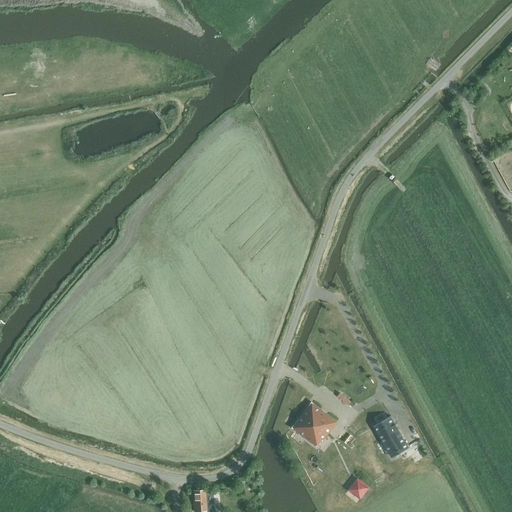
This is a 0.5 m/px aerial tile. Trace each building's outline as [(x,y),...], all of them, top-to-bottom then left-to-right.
[(341,392),(338,396),(350,405),(353,401),(341,392)] [(321,440),(323,441),(337,422),(312,402),(292,428),(316,446),(321,440)] [(409,448),(391,416),(373,426),(389,454),(397,449),(399,454),(409,448)] [(357,478),(349,489),(360,498),(369,487),(357,478)] [(192,491),(194,511),(196,511),(200,511),(199,511),(207,511),(208,511),(208,503),(205,503),(204,490),(192,491)]
